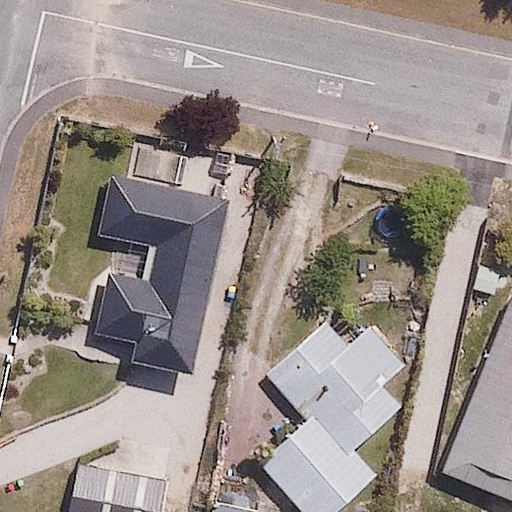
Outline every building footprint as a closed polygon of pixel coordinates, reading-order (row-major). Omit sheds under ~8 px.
[(144,273),(100,264),(88,324),(132,333),(128,351),(185,363),(218,201),(109,179),(98,228),(151,239),(144,273)] [(383,377),(406,357),(356,300),(333,320),(323,310),(264,362),(305,409),(250,457),(298,511),(319,511),(371,466),(350,443),(401,398),(383,377)] [(511,493),(511,301),(438,460),(511,493)] [(163,511),(168,451),(65,442),(59,511),(163,511)] [(277,511),(203,503),(201,511),(277,511)]
